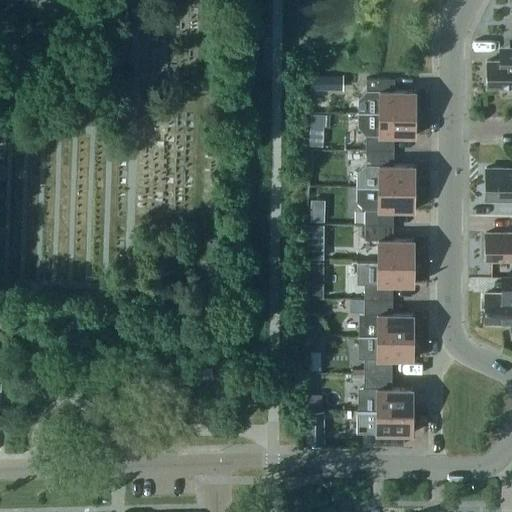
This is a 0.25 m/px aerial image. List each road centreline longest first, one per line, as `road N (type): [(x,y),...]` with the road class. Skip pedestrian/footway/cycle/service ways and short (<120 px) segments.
road 1 (residential): [(511,380),(451,349),(446,332),(448,134)]
road 2 (unclassified): [(272,461),(479,469),(511,438)]
road 3 (unclassified): [(215,462),(31,469)]
road 4 (residential): [(448,134),(450,57),(475,0)]
